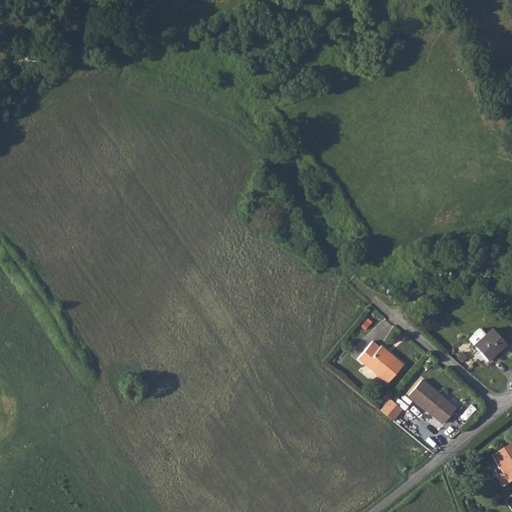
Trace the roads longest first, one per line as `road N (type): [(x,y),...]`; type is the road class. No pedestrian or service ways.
road 1 (track): [(498,410),(332,263),(297,194),(257,144),(202,99),(129,75)]
road 2 (unclassified): [(375,511),(511,399)]
